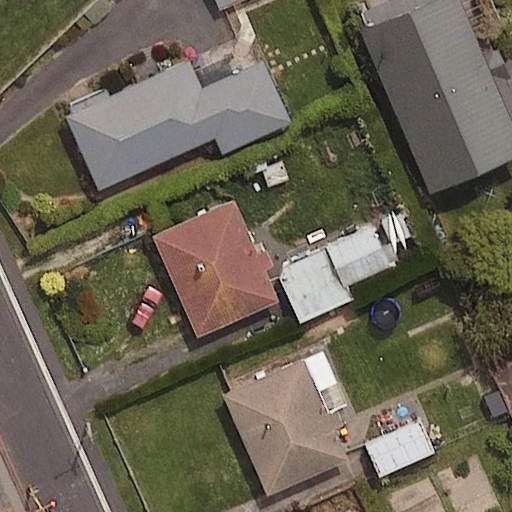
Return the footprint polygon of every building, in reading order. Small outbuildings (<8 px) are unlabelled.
[(511,108),(466,0),(390,0),(357,14),(427,177),(511,140),(511,108)] [(190,51),(63,106),(97,182),(214,131),(220,145),(290,114),(263,52),(202,78),(190,51)] [(234,191),(152,227),(197,329),(279,292),(234,191)] [(410,234),(399,210),(277,261),(302,316),(353,292),(346,276),(397,252),(393,242),(410,234)] [(304,349),(222,385),(267,485),(348,450),(304,349)] [(435,442),(422,413),(366,439),(380,468),(435,442)]
